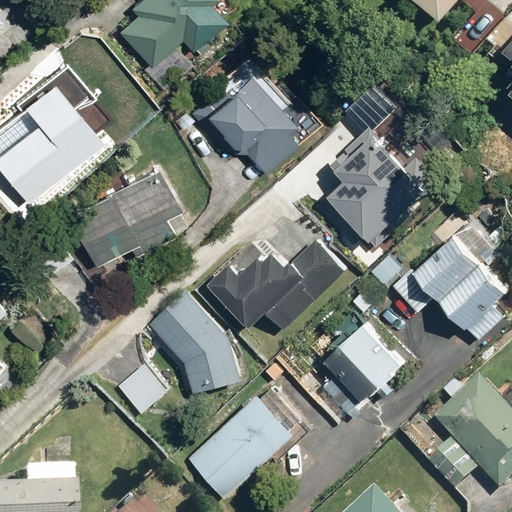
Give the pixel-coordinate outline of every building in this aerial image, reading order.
[(204,0),(135,0),(127,9),(132,15),(114,32),(146,66),(176,39),(188,52),(222,20),(204,1),(204,0)] [(408,0),(440,25),(460,0),(408,0)] [(511,95),(510,97),(511,99),(511,44),(505,53),(511,58),(511,66),(501,80),(511,88),(511,95)] [(0,153),(0,175),(24,204),(96,143),(70,112),(90,94),(65,65),(0,119),(0,120),(16,140),(0,153)] [(217,84),(186,113),(224,153),(234,144),(263,176),(296,145),(284,131),(291,124),(243,73),(224,91),(217,84)] [(362,238),(370,246),(438,180),(417,159),(407,170),(367,130),(330,166),(346,182),(318,209),(354,246),(362,238)] [(149,164),(61,216),(92,267),(125,247),(130,256),(184,224),(149,164)] [(46,228),(16,250),(39,280),(69,258),(46,228)] [(411,270),(393,288),(420,314),(434,300),(478,344),(505,318),(494,307),(510,290),(455,235),(415,275),(411,270)] [(285,332),(347,273),(317,241),(286,270),(272,255),(262,264),(258,259),(240,275),(231,265),(206,288),(248,333),(268,314),(285,332)] [(149,326),(186,368),(195,397),(243,383),(231,340),(187,292),(149,326)] [(325,388),(353,421),(377,400),(372,395),(406,365),(356,310),(324,338),(336,351),(322,363),(336,378),(325,388)] [(306,372),(288,351),(265,370),(274,381),(286,371),(294,382),(306,372)] [(148,364),(119,387),(141,415),(170,392),(148,364)] [(511,416),(479,380),(434,419),(500,492),(511,481),(511,416)] [(258,395),(188,460),(227,501),(297,436),(258,395)] [(427,462),(455,493),(479,471),(451,441),(427,462)] [(0,489),(0,511),(68,511),(70,473),(22,472),(21,490),(0,489)] [(394,511),(375,490),(351,511),(394,511)]
